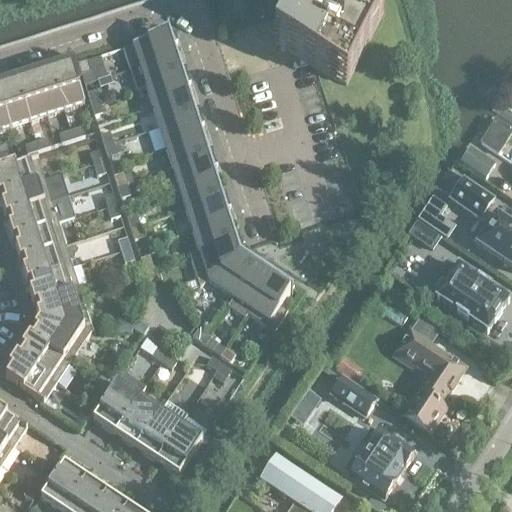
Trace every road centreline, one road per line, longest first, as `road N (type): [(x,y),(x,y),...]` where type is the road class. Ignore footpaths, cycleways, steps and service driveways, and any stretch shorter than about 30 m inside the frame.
road 1 (residential): [(268,242),(190,10),(0,66)]
road 2 (track): [(181,511),(368,229)]
